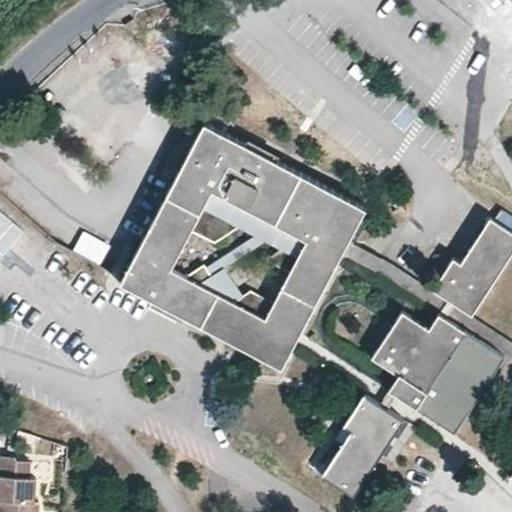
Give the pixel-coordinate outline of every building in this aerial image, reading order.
[(139,25),(134,17),(125,22),(131,30),(139,25)] [(203,325),(282,367),(367,205),(205,122),(121,282),(203,325)] [(452,256),(432,288),(471,314),(511,250),(511,229),(490,216),(461,261),(452,256)] [(83,231),(73,250),(100,265),(111,246),(83,231)] [(402,309),(373,356),(399,373),(389,388),(455,430),(504,355),(438,312),(429,327),(402,309)] [(365,393),(344,424),(353,429),(323,474),(354,495),(403,418),(365,393)] [(37,501),(38,477),(32,476),(33,460),(19,459),(17,455),(3,454),(2,465),(1,474),(0,473),(0,511),(40,511),(41,501),(37,501)]
